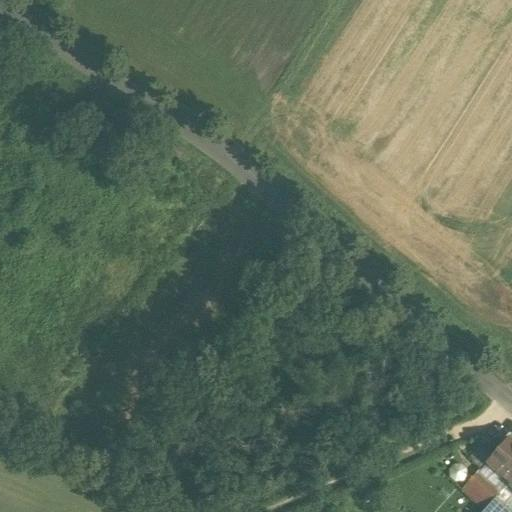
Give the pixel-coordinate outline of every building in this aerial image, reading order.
[(511,483),(511,443),(507,440),(496,453),(487,464),(487,465),(511,485),(511,483)] [(484,442),(469,460),(477,467),(483,468),(483,469),(487,465),(487,464),(496,453),(484,442)] [(499,497),(475,477),(464,491),(487,511),(497,499),(499,497)] [(511,498),(504,491),(499,497),(497,499),(505,506),(511,498)] [(511,511),(505,506),(497,499),(487,511),(511,511)]
